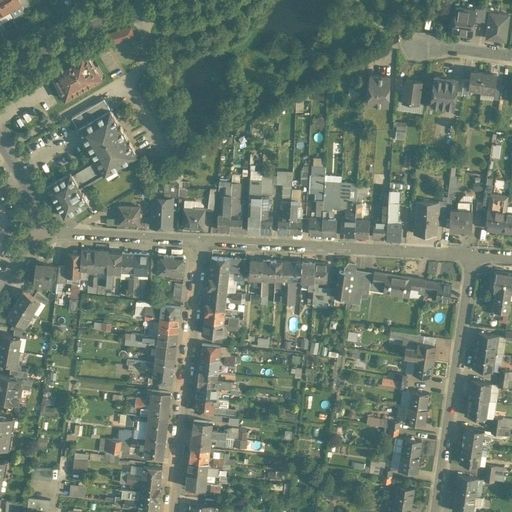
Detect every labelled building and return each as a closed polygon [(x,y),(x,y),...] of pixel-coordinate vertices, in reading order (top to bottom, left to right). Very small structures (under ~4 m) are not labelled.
[(0,0),(0,15),(10,10),(4,0),(0,0)] [(4,0),(10,10),(21,3),(22,3),(20,0),(4,0)] [(30,5),(27,0),(20,0),(22,3),(21,3),(24,8),(30,5)] [(467,8),(456,6),(453,30),(464,32),(464,34),(472,35),(474,20),(476,6),(467,5),(467,8)] [(484,7),(476,6),(474,20),(482,21),(484,7)] [(491,7),(484,6),(484,7),(482,21),(488,22),(489,14),(490,14),(491,7)] [(509,14),(498,12),(498,16),(490,14),(489,14),(488,22),(486,37),(494,38),(495,36),(506,38),(509,14)] [(131,26),(126,27),(129,38),(135,36),(131,26)] [(126,27),(121,29),(124,40),(129,38),(126,27)] [(121,29),(115,30),(118,41),(124,40),(121,29)] [(115,30),(110,32),(113,43),(118,41),(115,30)] [(110,32),(104,34),(107,44),(113,43),(110,32)] [(85,48),(49,69),(66,98),(102,77),(85,48)] [(484,72),(471,70),(470,79),(469,86),(470,86),(482,88),(484,72)] [(497,73),(484,72),(482,88),(481,90),(494,91),(496,83),(497,73)] [(390,75),(370,73),(370,81),(370,95),(369,95),(369,102),(388,103),(390,75)] [(458,78),(435,75),(431,103),(454,106),(458,78)] [(421,79),(407,77),(403,99),(418,101),(421,79)] [(501,84),(496,83),(494,91),(493,97),(500,98),(501,84)] [(111,108),(104,97),(72,116),(78,127),(94,117),(111,108)] [(94,117),(108,141),(124,131),(121,125),(118,127),(116,123),(119,122),(111,108),(94,117)] [(108,141),(94,117),(78,127),(92,151),(108,141)] [(405,137),(405,120),(395,120),(395,137),(405,137)] [(173,126),(163,131),(172,146),(182,140),(173,126)] [(108,141),(92,151),(95,156),(105,174),(138,154),(130,141),(127,142),(125,139),(128,137),(124,131),(108,141)] [(182,140),(172,146),(178,156),(187,150),(182,140)] [(492,157),(500,158),(501,144),(493,143),(492,157)] [(71,170),(81,188),(105,174),(95,156),(71,170)] [(310,191),(315,191),(315,195),(323,195),(323,164),(310,164),(310,191)] [(57,202),(81,188),(71,170),(47,184),(57,202)] [(262,179),(251,178),(250,194),(262,195),(262,182),(262,179)] [(179,181),(170,181),(169,196),(179,196),(179,181)] [(238,181),(232,181),(232,184),(230,229),(242,229),(243,213),(238,213),(239,184),(238,184),(238,181)] [(271,182),(262,182),(262,195),(269,195),(271,195),(271,182)] [(357,183),(341,182),(340,207),(346,208),(347,201),(351,201),(356,201),(357,184),(357,183)] [(493,184),(486,182),(483,201),(483,203),(489,204),(490,192),(492,192),(493,184)] [(224,212),(218,212),(218,228),(230,229),(232,184),(228,183),(228,185),(227,193),(224,193),(224,194),(224,212)] [(292,184),(283,183),(282,196),(292,197),(292,184)] [(228,185),(219,185),(218,193),(224,194),(224,193),(227,193),(228,185)] [(81,188),(57,202),(65,216),(89,201),(81,188)] [(397,188),(390,188),(389,200),(397,200),(397,188)] [(216,193),(210,192),(208,208),(214,209),(216,193)] [(492,192),(490,192),(489,204),(488,208),(489,208),(486,227),(504,229),(506,211),(508,195),(492,192)] [(262,195),(250,194),(249,206),(248,230),(260,230),(262,195)] [(413,195),(404,194),(403,204),(411,205),(413,195)] [(269,195),(262,195),(260,230),(260,231),(272,231),(273,214),(268,214),(269,195)] [(292,197),(282,196),(282,205),(284,205),(283,215),(279,215),(278,231),(290,232),(291,200),(292,200),(292,197)] [(172,198),(153,197),(152,225),(171,226),(172,198)] [(317,217),(310,217),(309,233),(322,233),(324,200),(318,199),(318,209),(317,209),(317,217)] [(439,200),(418,199),(417,220),(415,220),(414,232),(436,233),(437,221),(435,221),(435,216),(438,216),(439,200)] [(292,200),(291,200),(290,232),(302,233),(303,216),(298,216),(299,210),(298,210),(299,200),(292,200)] [(329,200),(324,200),(322,233),(335,234),(336,218),(328,217),(329,200)] [(397,200),(389,200),(389,203),(387,236),(400,237),(401,221),(395,221),(397,200)] [(447,201),(439,200),(438,216),(445,217),(447,202),(447,201)] [(472,201),(458,200),(458,208),(451,208),(450,229),(471,230),(472,214),(472,201)] [(350,219),(342,218),(341,234),(355,235),(357,201),(356,201),(351,201),(350,219)] [(362,202),(357,201),(355,235),(368,236),(369,219),(361,219),(362,202)] [(383,220),(375,220),(374,236),(387,236),(389,203),(384,203),(383,220)] [(140,206),(120,205),(119,223),(139,224),(140,206)] [(195,207),(184,207),(183,226),(204,228),(205,208),(205,207),(205,206),(195,206),(195,207)] [(96,250),(82,249),(82,253),(81,268),(90,268),(90,269),(89,273),(94,274),(96,250)] [(109,250),(96,250),(94,274),(98,274),(99,269),(108,269),(109,250)] [(122,251),(109,250),(108,269),(108,274),(112,275),(112,270),(121,270),(122,251)] [(135,252),(122,251),(121,270),(130,271),(130,276),(134,276),(135,252)] [(82,253),(67,252),(66,274),(81,275),(81,268),(82,253)] [(149,252),(135,252),(134,276),(138,276),(139,271),(148,272),(149,252)] [(184,254),(152,253),(151,271),(157,272),(184,273),(186,257),(184,255),(184,254)] [(246,258),(212,256),(210,269),(229,270),(229,271),(235,272),(245,272),(246,258)] [(264,259),(251,258),(249,277),(254,277),(254,285),(257,285),(262,285),(262,283),(264,259)] [(277,259),(264,259),(262,283),(267,283),(268,278),(275,278),(277,259)] [(289,260),(277,259),(275,278),(284,279),(283,284),(288,284),(289,260)] [(302,261),(289,260),(288,284),(293,284),(293,279),(301,280),(302,261)] [(315,261),(302,261),(301,280),(309,280),(309,285),(314,285),(315,261)] [(328,262),(315,261),(314,285),(318,285),(319,282),(318,281),(327,281),(328,262)] [(53,265),(39,263),(38,273),(35,273),(34,281),(51,283),(51,280),(53,266),(53,265)] [(374,271),(356,268),(356,271),(354,283),(351,301),(360,303),(362,288),(369,288),(371,272),(374,273),(374,271)] [(229,270),(210,269),(209,281),(228,283),(228,280),(229,275),(232,277),(235,278),(244,278),(245,272),(235,272),(229,271),(229,270)] [(350,270),(340,269),(338,277),(337,277),(337,280),(338,280),(336,292),(346,293),(348,282),(350,270)] [(511,271),(495,270),(494,277),(491,276),(491,281),(494,282),(493,289),(496,290),(493,308),(508,310),(511,291),(511,283),(511,271)] [(399,275),(374,271),(374,273),(372,280),(384,282),(383,291),(396,293),(399,275)] [(420,278),(399,275),(396,293),(409,295),(411,286),(418,287),(420,278)] [(426,279),(420,278),(418,287),(418,292),(424,293),(425,288),(426,279)] [(452,283),(426,279),(425,288),(437,290),(436,299),(449,301),(452,283)] [(181,299),(182,280),(174,280),(173,298),(181,299)] [(228,283),(209,281),(207,294),(227,295),(231,296),(232,291),(227,291),(228,283)] [(89,283),(80,282),(79,290),(93,292),(94,286),(94,284),(89,284),(89,283)] [(34,295),(24,289),(17,301),(32,311),(33,311),(40,300),(34,295)] [(49,298),(37,290),(34,295),(40,300),(46,303),(49,298)] [(227,295),(207,294),(206,307),(225,308),(226,300),(231,301),(231,296),(227,295)] [(32,311),(17,301),(8,316),(15,320),(16,321),(17,319),(24,323),(25,323),(32,311)] [(181,304),(162,302),(161,310),(156,310),(155,315),(179,317),(181,304)] [(225,308),(206,307),(204,320),(205,320),(224,321),(224,316),(225,308)] [(155,315),(145,314),(145,318),(160,320),(159,328),(178,330),(179,317),(155,315)] [(24,323),(17,319),(16,321),(15,320),(11,328),(15,328),(24,330),(27,325),(25,323),(24,323)] [(95,320),(94,327),(110,329),(111,322),(95,320)] [(224,321),(205,320),(204,320),(203,333),(213,333),(226,334),(226,327),(238,328),(239,323),(224,321)] [(24,330),(15,328),(14,334),(21,335),(21,336),(27,337),(28,331),(24,330)] [(178,330),(159,328),(158,336),(143,334),(143,339),(153,340),(176,343),(178,330)] [(421,333),(404,331),(403,337),(403,338),(412,339),(420,340),(421,333)] [(497,334),(479,331),(476,349),(495,352),(497,334)] [(14,334),(3,332),(0,346),(18,349),(21,336),(21,335),(14,334)] [(226,334),(213,333),(213,340),(225,341),(226,334)] [(269,338),(258,338),(258,345),(268,346),(269,338)] [(176,343),(153,340),(152,345),(157,345),(156,353),(175,355),(176,343)] [(310,350),(317,351),(318,341),(312,340),(310,350)] [(436,344),(418,341),(417,346),(406,345),(405,356),(415,357),(416,357),(434,360),(436,344)] [(221,345),(202,343),(201,356),(225,358),(225,354),(221,353),(220,354),(221,345)] [(18,349),(0,346),(0,348),(0,360),(8,361),(15,363),(18,349)] [(495,352),(476,349),(474,367),(492,370),(495,352)] [(175,355),(156,353),(155,362),(150,361),(150,366),(174,368),(175,355)] [(225,358),(201,356),(199,369),(218,371),(219,363),(224,363),(225,358)] [(434,360),(416,357),(415,357),(413,373),(431,375),(434,360)] [(15,363),(8,361),(7,367),(11,368),(21,370),(22,364),(15,363)] [(174,368),(150,366),(149,370),(154,370),(153,379),(160,380),(170,381),(172,381),(174,368)] [(21,370),(11,368),(9,375),(23,377),(23,378),(27,378),(28,371),(21,370)] [(510,370),(501,368),(499,376),(508,378),(510,370)] [(218,371),(199,369),(198,382),(222,385),(222,380),(217,380),(218,371)] [(9,375),(0,372),(0,397),(19,401),(23,378),(23,377),(9,375)] [(508,378),(499,376),(498,385),(507,386),(508,378)] [(491,381),(472,379),(469,396),(488,399),(491,381)] [(222,385),(198,382),(196,396),(215,398),(216,388),(221,390),(222,385)] [(171,391),(152,389),(151,398),(146,398),(146,402),(170,404),(171,391)] [(429,391),(411,389),(408,404),(426,407),(429,391)] [(215,398),(196,396),(195,409),(219,412),(219,407),(214,406),(215,398)] [(488,399),(469,396),(467,414),(486,417),(488,399)] [(136,401),(126,400),(125,408),(123,408),(123,410),(129,411),(129,408),(135,409),(135,406),(136,401)] [(170,404),(146,402),(145,407),(143,407),(142,415),(144,415),(149,415),(168,417),(170,404)] [(408,404),(399,403),(397,418),(400,418),(406,419),(406,420),(424,423),(426,407),(408,404)] [(42,405),(42,413),(54,413),(54,405),(42,405)] [(0,413),(0,446),(7,448),(13,416),(1,414),(0,413)] [(168,417),(149,415),(144,415),(144,420),(148,420),(149,419),(148,428),(167,430),(168,417)] [(391,419),(381,418),(380,424),(390,426),(391,419)] [(227,429),(212,427),(213,421),(194,419),(192,432),(216,435),(226,436),(227,431),(226,431),(225,429),(227,429)] [(400,420),(391,419),(390,426),(399,427),(400,420)] [(502,425),(493,424),(492,432),(501,433),(502,425)] [(484,429),(465,426),(463,444),(481,447),(481,446),(489,448),(491,437),(483,436),(484,429)] [(227,431),(226,436),(237,437),(238,431),(232,430),(231,427),(227,429),(227,431)] [(167,430),(148,428),(147,437),(142,436),(141,441),(165,443),(167,430)] [(123,439),(131,440),(132,435),(133,435),(133,433),(129,432),(129,429),(124,429),(123,439)] [(216,435),(192,432),(191,445),(210,448),(211,439),(216,440),(216,435)] [(422,439),(404,436),(401,452),(419,454),(422,439)] [(111,450),(120,451),(120,449),(122,439),(112,438),(110,446),(110,450),(111,450)] [(122,439),(120,449),(130,450),(131,445),(131,440),(123,439),(122,439)] [(165,443),(141,441),(141,445),(146,445),(145,455),(164,457),(165,443)] [(481,447),(463,444),(460,462),(479,465),(481,447)] [(210,448),(191,445),(190,459),(213,461),(214,457),(209,456),(210,448)] [(120,451),(111,450),(111,453),(110,460),(119,461),(120,451)] [(419,454),(401,452),(399,467),(417,470),(419,454)] [(75,458),(73,470),(87,472),(88,459),(75,458)] [(213,461),(190,459),(188,472),(207,474),(208,465),(213,466),(213,461)] [(143,473),(144,465),(132,463),(131,471),(138,472),(138,473),(143,473)] [(496,464),(487,463),(486,472),(495,473),(496,464)] [(163,467),(144,465),(143,473),(138,473),(138,477),(161,480),(163,467)] [(52,467),(33,466),(32,478),(51,479),(52,467)] [(207,474),(188,472),(187,485),(211,488),(211,483),(208,483),(206,483),(207,474)] [(495,473),(486,472),(485,479),(494,481),(495,473)] [(477,476),(458,474),(456,491),(475,494),(477,476)] [(127,476),(120,475),(119,481),(118,480),(117,485),(121,486),(122,481),(127,481),(127,476)] [(161,480),(138,477),(137,482),(142,482),(141,490),(160,492),(161,480)] [(85,494),(85,483),(69,483),(69,494),(85,494)] [(414,487),(396,484),(394,500),(412,502),(414,487)] [(160,492),(141,490),(140,498),(135,498),(135,503),(158,505),(160,492)] [(472,511),(475,494),(456,491),(453,509),(471,511),(472,511)] [(38,511),(40,498),(29,496),(27,510),(24,510),(23,511),(38,511)] [(220,499),(205,497),(205,503),(215,504),(214,506),(219,506),(220,499)] [(40,498),(38,511),(49,511),(51,499),(40,498)] [(18,511),(20,501),(8,499),(6,510),(17,511),(18,511)] [(410,511),(412,502),(394,500),(392,511),(410,511)] [(205,503),(191,502),(191,503),(192,503),(190,511),(213,511),(214,506),(215,504),(205,503)] [(157,511),(158,505),(135,503),(134,507),(139,507),(138,511),(157,511)]
